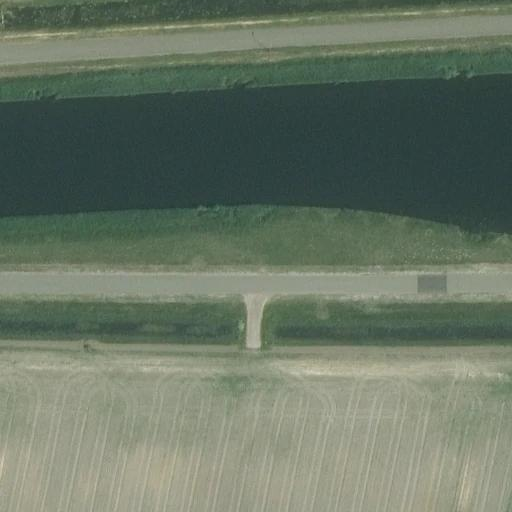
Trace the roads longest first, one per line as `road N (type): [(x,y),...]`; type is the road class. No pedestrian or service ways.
road 1 (unclassified): [(0,53),(511,24)]
road 2 (unclassified): [(0,283),(511,282)]
